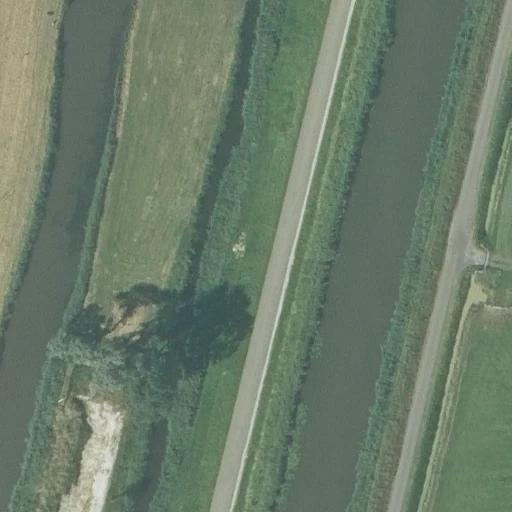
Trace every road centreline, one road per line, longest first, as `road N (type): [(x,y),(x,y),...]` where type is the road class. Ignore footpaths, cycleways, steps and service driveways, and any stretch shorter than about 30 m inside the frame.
road 1 (tertiary): [(220,511),(345,0)]
road 2 (unclassified): [(397,511),(511,24)]
